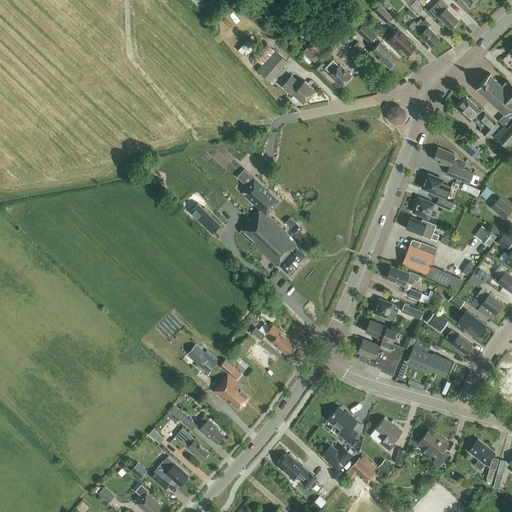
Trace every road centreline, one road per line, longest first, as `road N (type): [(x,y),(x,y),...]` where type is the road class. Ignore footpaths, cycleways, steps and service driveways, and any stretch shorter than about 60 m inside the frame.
road 1 (tertiary): [(316,361),(426,108)]
road 2 (tertiary): [(195,511),(269,430),(316,361)]
road 3 (residential): [(462,413),(362,385),(316,361)]
road 4 (residential): [(297,116),(394,96),(426,108)]
road 5 (tertiary): [(426,108),(445,78),(511,13)]
